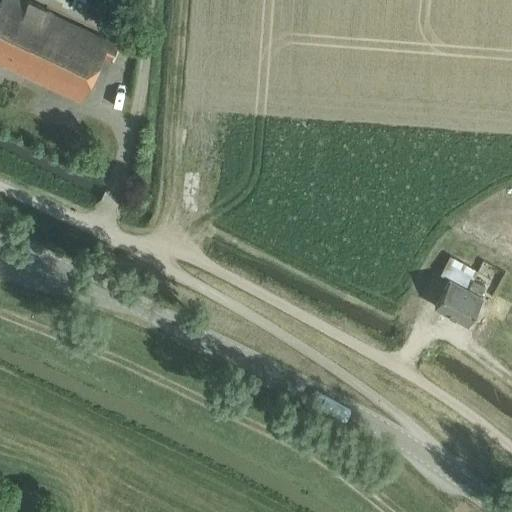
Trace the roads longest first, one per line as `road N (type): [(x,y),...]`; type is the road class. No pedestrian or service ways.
road 1 (tertiary): [(501,511),(435,462),(300,384),(67,271)]
road 2 (track): [(390,511),(299,447),(0,312)]
